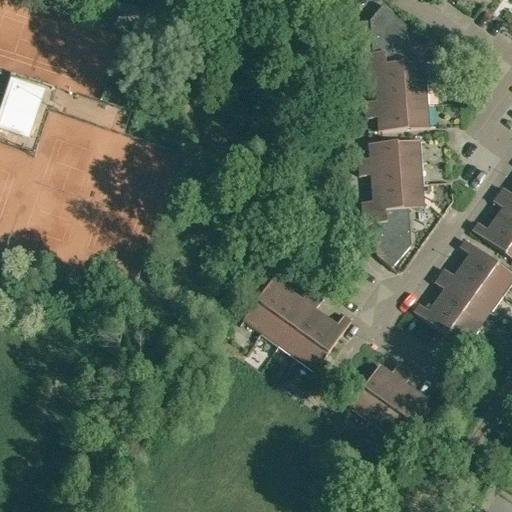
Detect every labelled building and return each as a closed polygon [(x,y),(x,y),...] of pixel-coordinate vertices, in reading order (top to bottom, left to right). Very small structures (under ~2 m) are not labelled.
[(359,58),(360,67),(408,63),(404,28),(381,9),(368,25),(370,48),(364,49),(365,57),(359,58)] [(408,66),(408,63),(360,67),(361,78),(372,77),(373,90),(425,86),(423,65),(408,66)] [(364,113),(427,108),(425,86),(373,90),(375,103),(363,104),(364,113)] [(0,130),(25,139),(40,97),(11,87),(0,120),(0,130)] [(429,130),(427,108),(364,113),(365,121),(376,120),(377,134),(429,130)] [(358,162),(358,170),(420,165),(418,143),(367,147),(368,162),(358,162)] [(422,187),(420,165),(358,170),(359,179),(369,178),(370,191),(422,187)] [(423,209),(422,187),(370,191),(371,204),(360,205),(361,216),(408,212),(408,210),(423,209)] [(511,196),(511,197),(502,190),(498,196),(511,206),(511,196)] [(511,234),(511,206),(498,196),(493,203),(502,210),(494,221),(511,234)] [(390,270),(411,247),(408,212),(361,216),(362,226),(367,226),(368,235),(373,234),(375,257),(390,270)] [(511,234),(494,221),(486,232),(477,225),(471,233),(511,262),(511,234)] [(468,257),(460,267),(502,297),(511,283),(511,277),(464,243),(459,250),(468,257)] [(502,297),(460,267),(452,278),(443,271),(438,278),(489,315),(502,297)] [(259,335),(290,294),(279,286),(285,277),(278,272),(241,322),(259,335)] [(476,333),(489,315),(438,278),(433,286),(442,292),(435,303),(476,333)] [(302,302),(290,294),(259,335),(277,348),(314,297),(308,293),(302,302)] [(321,302),(314,297),(277,348),(295,361),(325,319),(314,311),(321,302)] [(463,351),(476,333),(435,303),(427,313),(418,307),(413,314),(463,351)] [(336,327),(325,319),(295,361),(313,374),(350,323),(343,318),(336,327)] [(349,410),(367,423),(403,372),(397,367),(390,376),(379,369),(349,410)] [(404,386),(411,377),(403,372),(367,423),(385,435),(415,394),(404,386)] [(426,402),(415,394),(385,435),(403,449),(440,398),(432,393),(426,402)]
